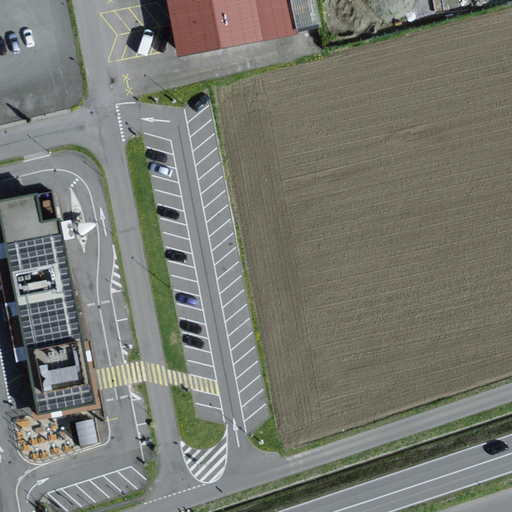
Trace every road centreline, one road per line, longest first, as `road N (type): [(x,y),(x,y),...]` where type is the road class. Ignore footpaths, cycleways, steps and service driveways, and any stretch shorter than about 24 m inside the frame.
road 1 (unclassified): [(105,117),(181,501)]
road 2 (unclassified): [(181,501),(511,391)]
road 3 (secondary): [(511,450),(329,511)]
